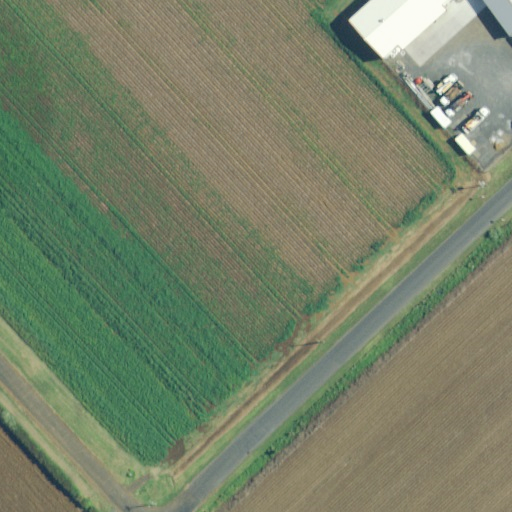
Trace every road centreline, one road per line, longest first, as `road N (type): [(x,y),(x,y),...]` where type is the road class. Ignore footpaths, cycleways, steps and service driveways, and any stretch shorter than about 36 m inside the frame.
road 1 (unclassified): [(167,511),(511,188)]
road 2 (unclassified): [(0,358),(148,511)]
